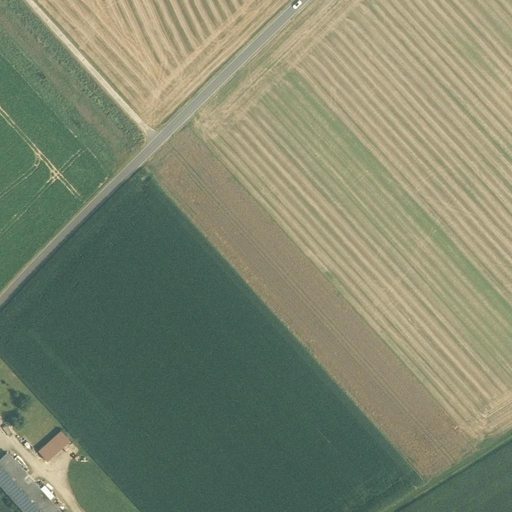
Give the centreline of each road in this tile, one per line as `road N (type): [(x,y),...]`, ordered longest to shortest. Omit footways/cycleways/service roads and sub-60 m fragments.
road 1 (unclassified): [(0,308),(307,0)]
road 2 (track): [(160,145),(26,0)]
road 3 (track): [(408,511),(511,446)]
